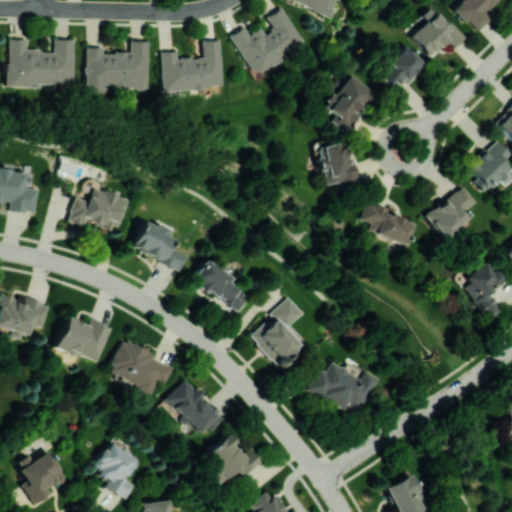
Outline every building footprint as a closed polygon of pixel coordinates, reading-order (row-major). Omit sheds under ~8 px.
[(302,43),(279,6),(262,16),(270,29),(262,33),(258,26),(246,33),(241,25),(227,34),(252,74),(302,43)] [(450,47),(463,36),(447,20),(444,23),(433,12),(408,36),(427,56),(444,40),(450,47)] [(51,38),(50,49),(23,49),(23,37),(5,37),(4,86),(38,86),(38,83),(70,83),(70,38),(51,38)] [(199,39),(200,56),(174,58),(174,49),(158,50),(160,89),(219,86),(217,38),(199,39)] [(145,40),(128,39),(127,51),(99,51),(99,46),(82,46),(82,92),(105,92),(105,87),(144,88),(145,40)] [(375,71),(392,89),(420,62),(404,45),(375,71)] [(370,91),(346,72),(320,105),(331,113),(326,120),(341,131),(355,112),(354,112),(370,91)] [(511,142),(511,140),(511,100),(503,109),(507,113),(494,125),(511,142)] [(507,152),(491,137),(464,168),(473,176),(469,180),(482,191),(495,177),(499,181),(510,169),(500,160),(507,152)] [(318,145),(320,155),(315,156),(321,184),(337,181),(338,185),(352,182),(344,140),(318,145)] [(31,212),(34,188),(22,187),(24,171),(0,168),(0,201),(6,202),(5,209),(31,212)] [(460,211),(472,200),(457,184),(422,215),(443,237),(465,217),(460,211)] [(72,196),(63,219),(80,225),(82,219),(112,230),(123,198),(89,186),(84,200),(72,196)] [(365,230),(402,244),(411,222),(384,212),(386,208),(364,200),(357,218),(368,222),(365,230)] [(184,255),(166,246),(170,238),(161,234),(163,230),(141,218),(127,246),(177,270),(184,255)] [(511,266),(511,242),(500,252),(511,266)] [(228,276),(201,258),(188,279),(235,311),(245,296),(224,281),(228,276)] [(500,309),(485,289),(501,277),(493,268),(489,271),(482,261),(457,280),(486,319),(500,309)] [(0,326),(24,333),(27,323),(40,326),(45,303),(21,297),(20,299),(0,294),(0,326)] [(247,333),(277,368),(299,349),(282,329),(300,312),(286,296),(267,312),(272,317),(264,324),(261,321),(247,333)] [(84,323),(63,315),(51,345),(94,362),(108,326),(87,318),(84,323)] [(151,395),(168,364),(120,338),(103,369),(151,395)] [(304,388),(353,414),(373,376),(359,369),(356,376),(327,360),(321,371),(315,367),(304,388)] [(182,378),(157,402),(178,424),(183,419),(195,431),(203,424),(208,430),(220,418),(182,378)] [(504,425),(511,424),(511,402),(502,403),(504,425)] [(257,460),(246,447),(239,453),(230,442),(232,440),(226,432),(197,455),(219,481),(233,469),(239,476),(257,460)] [(125,498),(131,482),(126,479),(135,456),(103,443),(90,474),(106,480),(102,488),(125,498)] [(30,502),(47,493),(44,488),(61,478),(46,450),(28,460),(25,454),(12,461),(24,483),(20,485),(30,502)] [(382,485),(394,511),(425,511),(407,473),(382,485)] [(295,511),(292,508),(286,511),(284,511),(264,488),(247,502),(253,510),(250,511),(295,511)] [(139,500),(138,511),(166,511),(166,499),(139,500)]
